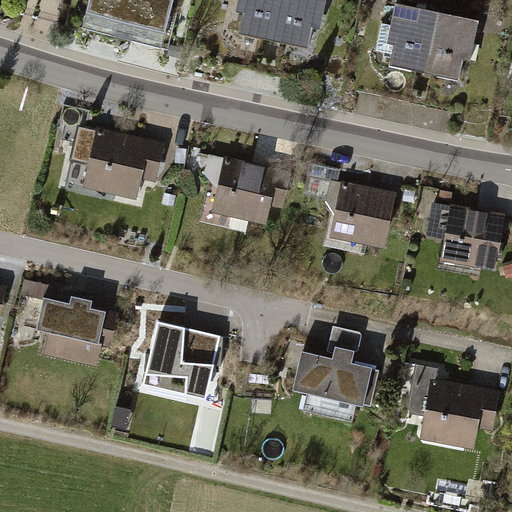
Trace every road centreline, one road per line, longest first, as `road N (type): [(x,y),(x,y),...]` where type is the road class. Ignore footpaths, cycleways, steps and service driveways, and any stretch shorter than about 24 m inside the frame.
road 1 (residential): [(0,52),(133,91),(511,170)]
road 2 (track): [(0,423),(383,511)]
road 3 (residential): [(0,241),(268,304)]
